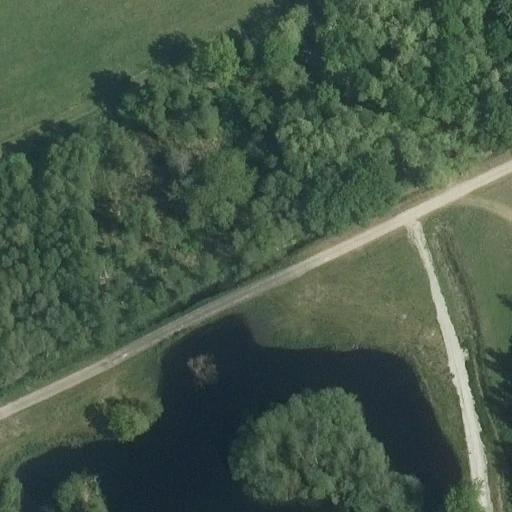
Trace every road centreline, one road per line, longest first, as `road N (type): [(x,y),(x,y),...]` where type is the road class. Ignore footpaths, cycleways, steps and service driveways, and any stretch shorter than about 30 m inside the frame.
road 1 (track): [(511,166),(0,413)]
road 2 (track): [(511,221),(296,67),(266,24)]
road 3 (track): [(266,24),(0,155)]
road 4 (track): [(434,0),(296,67)]
